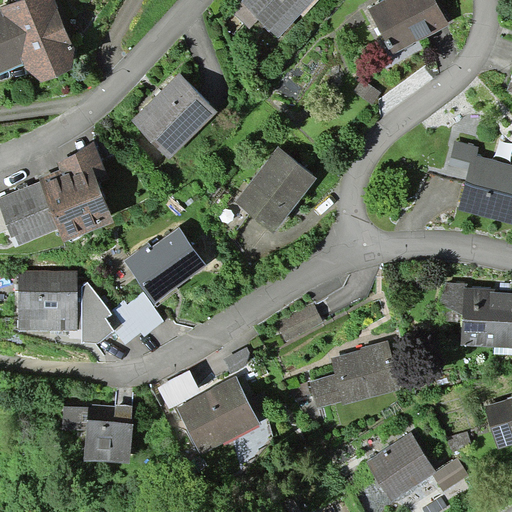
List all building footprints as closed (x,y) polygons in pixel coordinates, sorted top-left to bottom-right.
[(0,6),(1,9),(0,9),(0,73),(24,64),(32,85),(72,69),(76,49),(55,0),(14,0),(0,6)] [(279,38),(314,0),(242,0),(241,1),(244,4),(259,19),(279,38)] [(450,25),(436,0),(382,0),(367,9),(393,56),(450,25)] [(259,19),(244,4),(235,14),(250,29),(259,19)] [(169,160),(218,112),(179,73),(130,120),(169,160)] [(363,78),(355,90),(372,103),(381,92),(363,78)] [(106,170),(94,141),(57,163),(60,170),(90,158),(96,174),(106,170)] [(511,164),(476,155),(478,147),(454,141),(450,158),(469,163),(457,211),(511,225),(511,164)] [(274,233),(317,178),(278,148),(235,203),(274,233)] [(64,242),(115,222),(96,174),(90,158),(60,170),(39,178),(40,182),(59,230),(64,242)] [(0,208),(9,230),(15,247),(59,230),(40,182),(0,197),(0,208)] [(0,233),(9,230),(0,208),(0,233)] [(149,243),(124,260),(155,302),(206,265),(179,227),(151,247),(149,243)] [(78,286),(78,270),(18,270),(18,331),(78,330),(78,329),(82,329),(82,343),(99,343),(116,330),(106,318),(112,314),(110,311),(88,282),(82,286),(78,286)] [(462,314),(461,345),(511,347),(511,288),(467,287),(466,283),(446,282),(439,304),(462,314)] [(124,300),(110,311),(112,314),(106,318),(116,330),(126,344),(141,332),(144,337),(164,321),(143,292),(128,305),(124,300)] [(286,342),(324,322),(315,303),(277,323),(286,342)] [(310,382),(317,408),(341,402),(342,406),(402,390),(388,340),(360,348),(361,350),(331,358),(336,375),(310,382)] [(425,346),(427,353),(436,351),(434,344),(425,346)] [(247,346),(224,359),(231,373),(246,366),(250,353),(247,346)] [(190,370),(157,387),(169,409),(201,392),(190,370)] [(176,408),(201,456),(261,425),(236,377),(176,408)] [(85,432),(83,461),(131,464),(134,424),(132,424),(133,407),(92,404),(92,397),(63,396),(61,431),(85,432)] [(498,449),(511,444),(511,398),(485,407),(498,449)] [(366,462),(391,500),(436,471),(411,433),(366,462)] [(432,474),(442,491),(468,474),(457,457),(432,474)] [(292,495),(282,501),(288,511),(297,511),(301,510),(292,495)]
